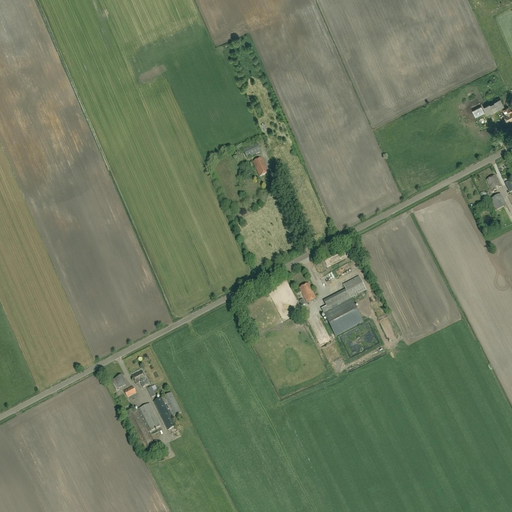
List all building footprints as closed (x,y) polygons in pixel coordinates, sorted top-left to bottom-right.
[(499,103),(487,108),(489,113),(492,111),(492,110),(497,108),(498,108),(501,107),(499,103)] [(482,105),(473,109),(474,113),(484,110),(482,105)] [(504,114),(503,114),(507,123),(511,120),(511,105),(509,107),(508,106),(502,110),(504,114)] [(260,153),(256,144),(243,149),(247,158),(260,153)] [(269,173),(262,158),(253,162),(260,177),(269,173)] [(501,188),(496,176),(486,181),(492,192),(501,188)] [(502,210),(501,208),(506,206),(503,200),(501,201),(498,196),(489,201),(494,212),(498,210),(499,212),(502,210)] [(323,313),(350,299),(366,291),(359,277),(343,285),(345,290),(323,302),(326,307),(321,309),(323,313)] [(316,299),(308,284),(299,289),(307,304),(316,299)] [(351,300),(324,314),(335,336),(363,322),(351,300)] [(142,371),(132,376),(136,384),(140,382),(143,388),(149,385),(146,379),(142,371)] [(125,385),(121,376),(111,381),(116,390),(125,385)] [(136,393),(133,387),(124,392),(127,398),(136,393)] [(152,387),(147,389),(152,398),(156,396),(152,387)] [(154,402),(168,430),(176,426),(172,418),(181,413),(171,393),(154,402)] [(158,452),(154,445),(155,444),(149,432),(160,426),(149,404),(127,415),(148,457),(158,452)]
